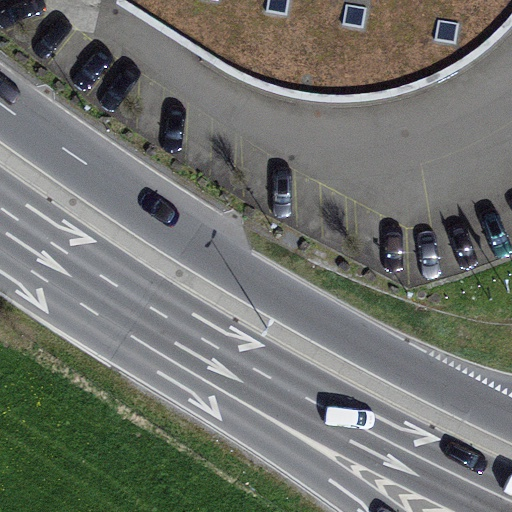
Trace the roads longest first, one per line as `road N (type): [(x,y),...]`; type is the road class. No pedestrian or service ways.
road 1 (trunk): [(456,397),(212,257),(0,108)]
road 2 (trunk): [(120,319),(511,502)]
road 3 (trunk): [(120,319),(375,511)]
road 4 (trunk): [(0,238),(120,319)]
